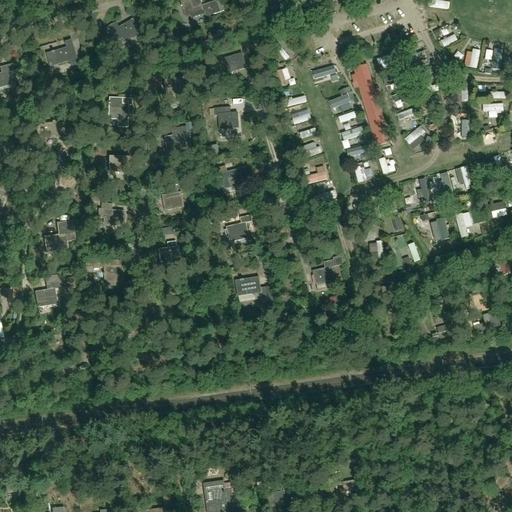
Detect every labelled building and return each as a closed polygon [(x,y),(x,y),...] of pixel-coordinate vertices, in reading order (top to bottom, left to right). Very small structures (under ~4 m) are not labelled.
[(186,17),(204,11),(200,0),(188,0),(181,2),(182,5),(181,5),(182,7),(183,7),(186,17)] [(120,28),(117,23),(108,28),(116,42),(123,38),(125,42),(142,33),(135,20),(120,28)] [(449,51),(462,47),(459,39),(446,43),(449,51)] [(51,67),(71,61),(72,67),(80,64),(72,41),(66,42),(68,48),(56,52),(55,51),(53,52),(53,53),(47,54),(51,67)] [(289,66),(294,65),(290,53),(285,54),(289,66)] [(478,53),(475,72),(483,74),(486,54),(478,53)] [(228,74),(246,68),(242,54),(223,59),(228,74)] [(422,65),(432,62),(429,55),(420,58),(422,65)] [(0,87),(12,85),(9,72),(15,71),(13,65),(1,68),(3,74),(0,74),(0,87)] [(390,143),(367,66),(354,69),(378,147),(390,143)] [(322,89),(336,86),(333,73),(319,77),(322,89)] [(435,73),(420,76),(421,83),(437,81),(435,73)] [(190,93),(187,93),(184,79),(165,82),(166,88),(165,88),(166,91),(167,90),(168,97),(178,95),(179,103),(192,100),(190,93)] [(437,97),(444,96),(443,89),(436,91),(437,97)] [(304,97),(283,103),(285,109),(306,103),(304,97)] [(443,104),(442,97),(423,101),(424,108),(443,104)] [(498,97),(498,105),(509,105),(508,97),(498,97)] [(110,98),(110,104),(110,119),(119,120),(119,127),(129,128),(130,106),(132,106),(133,99),(110,98)] [(341,114),(355,108),(353,102),(339,107),(341,114)] [(230,107),(215,109),(215,116),(219,116),(220,130),(239,128),(238,113),(231,114),(230,107)] [(508,109),(489,110),(489,119),(508,118),(508,109)] [(358,113),(348,117),(349,121),(344,123),(347,130),(362,124),(358,113)] [(314,114),(305,116),(307,127),(317,125),(314,114)] [(410,118),(404,121),(407,128),(414,125),(410,118)] [(42,140),(63,138),(62,122),(40,125),(42,140)] [(187,149),(184,134),(188,134),(187,127),(172,129),(174,136),(165,138),(168,153),(173,152),(173,153),(175,152),(175,151),(187,149)] [(427,132),(411,145),(418,153),(433,140),(427,132)] [(354,151),(366,147),(363,135),(350,139),(354,151)] [(306,145),(322,141),(320,136),(304,140),(306,145)] [(57,143),(49,143),(50,152),(57,152),(57,143)] [(417,152),(420,158),(432,151),(429,146),(417,152)] [(310,164),(328,160),(325,148),(307,152),(310,164)] [(367,153),(356,157),(359,165),(370,161),(367,153)] [(110,163),(110,165),(110,172),(129,172),(130,157),(111,156),(110,163)] [(226,167),(215,169),(216,171),(217,175),(221,174),(225,189),(244,184),(240,169),(228,172),(226,167)] [(471,176),(465,178),(470,194),(476,192),(471,176)] [(334,178),(324,180),(326,189),(336,187),(334,178)] [(182,192),(179,193),(178,188),(173,189),(174,194),(163,196),(165,211),(184,207),(182,192)] [(403,214),(399,198),(393,199),(397,216),(403,214)] [(99,218),(104,219),(104,225),(123,227),(124,211),(113,210),(113,204),(102,204),(102,209),(99,209),(99,218)] [(497,213),(502,228),(511,224),(511,211),(511,208),(497,213)] [(252,222),(251,216),(241,219),(242,224),(227,228),(228,230),(226,231),(227,238),(229,237),(231,243),(249,238),(246,223),(252,222)] [(173,228),(163,229),(164,236),(174,235),(173,228)] [(443,246),(450,245),(448,230),(440,231),(443,246)] [(66,235),(59,236),(45,238),(45,240),(44,240),(44,242),(45,242),(47,253),(68,250),(66,235)] [(179,247),(177,248),(176,242),(168,243),(168,249),(160,250),(162,265),(181,262),(179,247)] [(334,258),(335,260),(325,263),(326,269),(314,272),(317,285),(335,280),(332,268),(336,267),(344,265),(342,256),(334,258)] [(124,266),(119,267),(118,260),(111,260),(101,261),(101,259),(86,259),(86,268),(98,268),(105,267),(105,282),(124,282),(124,266)] [(255,296),(256,300),(269,298),(267,287),(261,288),(260,278),(245,280),(245,279),(241,280),(241,281),(236,282),(239,296),(251,294),(255,296)] [(60,288),(58,282),(48,284),(49,290),(35,292),(38,307),(57,304),(54,289),(60,288)] [(246,303),(247,310),(256,309),(255,302),(246,303)] [(45,315),(55,314),(54,305),(44,307),(45,315)] [(498,321),(495,306),(482,308),(485,324),(498,321)] [(283,492),(265,495),(267,508),(286,505),(284,492),(290,491),(289,480),(281,481),(283,492)] [(224,481),(205,483),(207,502),(208,511),(227,511),(227,506),(234,505),(231,489),(225,490),(224,481)] [(328,499),(342,497),(343,503),(352,502),(351,494),(347,495),(346,492),(360,490),(358,481),(326,486),(328,499)] [(170,496),(164,497),(166,509),(144,511),(143,511),(167,511),(167,507),(172,507),(170,496)]
